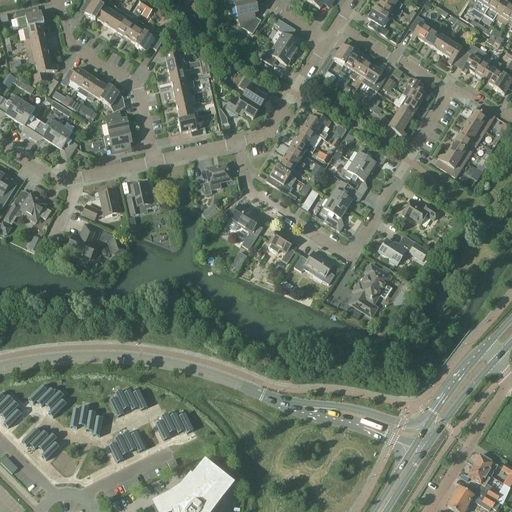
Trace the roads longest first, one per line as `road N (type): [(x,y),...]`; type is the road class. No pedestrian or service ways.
road 1 (residential): [(449,90),(350,257),(249,193),(237,142)]
road 2 (unclassified): [(314,408),(141,360),(66,358),(0,368)]
road 3 (residential): [(153,161),(137,85),(71,46),(57,0)]
road 4 (residential): [(427,511),(504,384),(495,359)]
road 5 (residential): [(237,142),(265,137),(325,42)]
road 6 (residential): [(449,90),(336,24)]
road 7 (unclassified): [(431,419),(409,426),(353,408),(314,408)]
